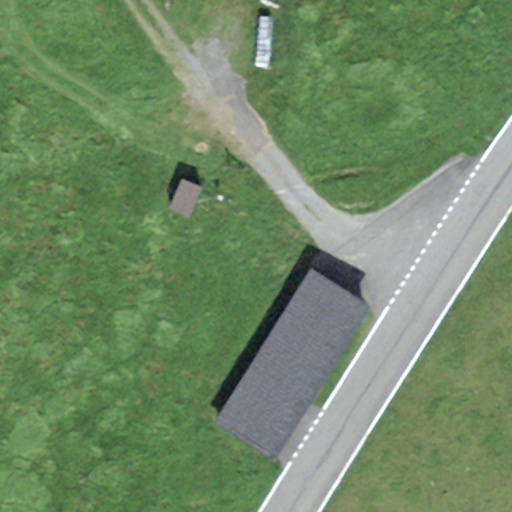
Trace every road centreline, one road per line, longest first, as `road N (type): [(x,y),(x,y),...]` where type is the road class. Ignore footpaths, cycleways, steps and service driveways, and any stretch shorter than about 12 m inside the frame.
road 1 (track): [(447,261),(356,225),(134,0)]
road 2 (primary): [(511,165),(291,511)]
